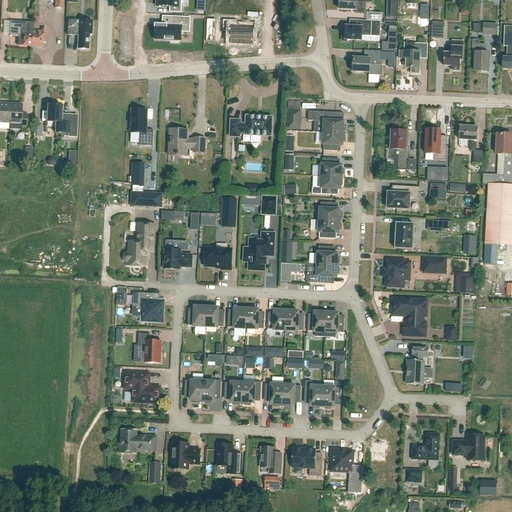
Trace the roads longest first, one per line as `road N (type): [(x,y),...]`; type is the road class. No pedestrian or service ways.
road 1 (residential): [(391,398),(361,436),(172,426),(178,287)]
road 2 (residential): [(361,97),(351,296)]
road 3 (unclassified): [(322,59),(138,73)]
road 4 (residential): [(178,287),(351,296)]
road 5 (unclassified): [(511,104),(361,97)]
